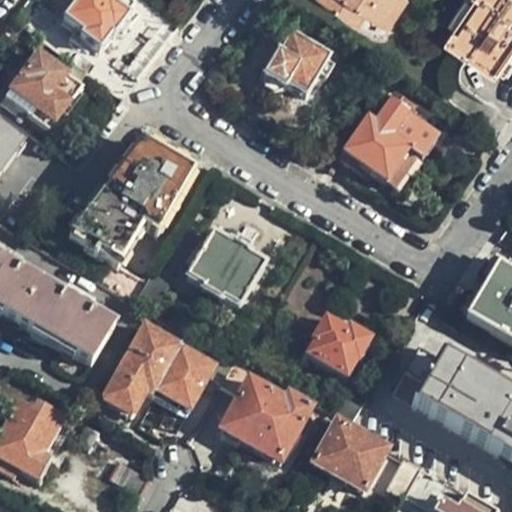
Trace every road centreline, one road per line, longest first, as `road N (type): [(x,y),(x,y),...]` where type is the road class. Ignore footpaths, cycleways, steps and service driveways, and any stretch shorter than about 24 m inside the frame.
road 1 (residential): [(511,173),(441,272),(155,102)]
road 2 (residential): [(58,224),(155,102)]
road 3 (residential): [(155,102),(235,0)]
